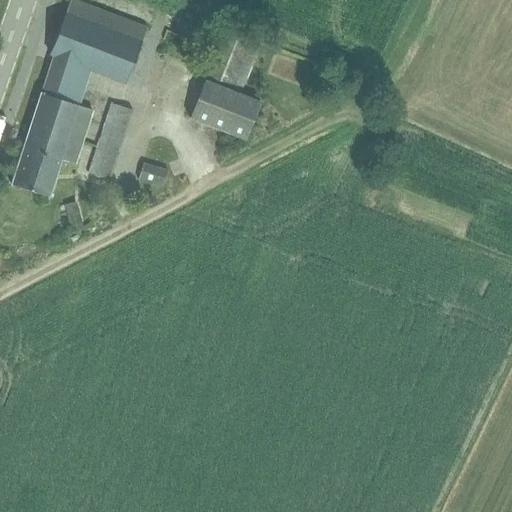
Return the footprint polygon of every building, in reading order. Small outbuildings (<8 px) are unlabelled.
[(11,185),(49,198),(59,167),(65,169),(67,162),(75,165),(92,111),(79,106),(90,70),(126,84),(147,28),(75,0),(70,0),(49,55),(53,56),(11,185)] [(261,103),(240,95),(259,46),(213,29),(195,77),(204,81),(189,118),(246,141),(261,103)] [(111,104),(88,174),(107,180),(130,110),(111,104)] [(168,171),(143,163),(138,180),(162,188),(168,171)] [(83,228),(76,202),(63,205),(69,231),(83,228)]
